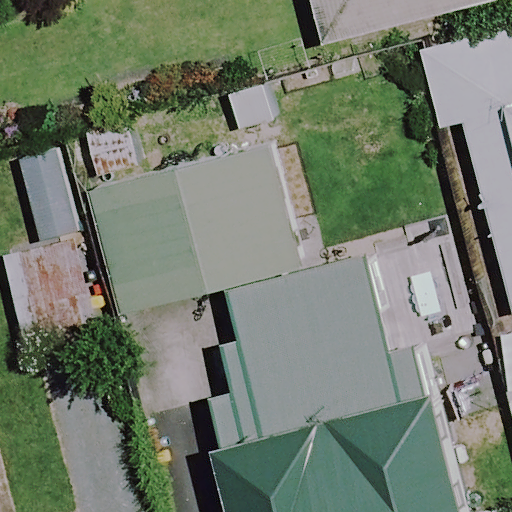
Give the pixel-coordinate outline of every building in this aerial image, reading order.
[(321,0),(334,46),(499,0),(321,0)] [(511,28),(421,55),(445,138),(465,132),(511,300),(511,28)] [(283,155),(95,191),(119,316),(307,280),(283,155)] [(86,254),(16,260),(25,372),(96,365),(86,254)] [(477,511),(438,349),(383,362),(371,314),(274,338),(286,387),(212,405),(237,511),(477,511)]
